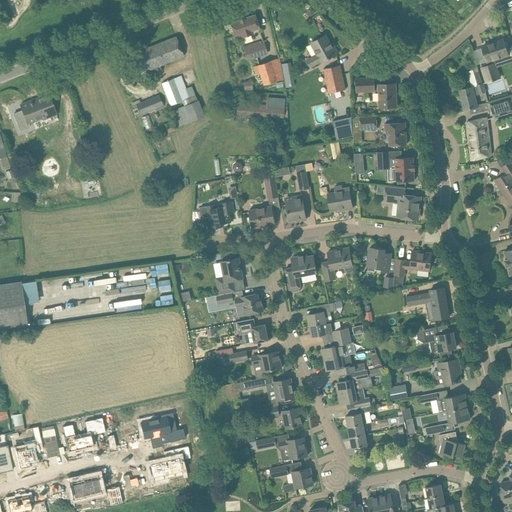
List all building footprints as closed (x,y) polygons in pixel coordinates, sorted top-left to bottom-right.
[(254,15),(230,23),(234,36),(240,34),(241,38),(252,35),(251,31),(259,28),(254,15)] [(307,60),(308,63),(310,67),(321,62),(321,63),(338,54),(334,46),(332,47),(326,35),(311,43),(317,55),(307,60)] [(159,66),(184,56),(176,36),(130,55),(138,74),(149,70),(151,74),(161,70),(159,66)] [(505,46),(503,40),(482,47),(487,62),(480,64),(486,83),(499,79),(496,68),(511,62),(511,49),(510,44),(505,46)] [(246,46),(250,59),(267,54),(263,41),(246,46)] [(459,51),(447,59),(450,63),(462,55),(459,51)] [(272,60),(257,65),(263,85),(278,81),(272,60)] [(486,93),(478,64),(472,66),(477,85),(477,86),(458,91),(463,111),(469,110),(470,114),(491,110),(489,102),(478,105),(476,96),(486,93)] [(324,69),(329,94),(345,90),(340,66),(324,69)] [(170,106),(176,103),(182,101),(184,106),(174,110),(180,126),(205,117),(191,86),(186,88),(181,76),(161,83),(170,106)] [(356,79),(357,89),(357,93),(379,92),(380,108),(397,107),(396,84),(374,85),(374,78),(356,79)] [(251,81),(243,82),(244,91),(253,90),(251,81)] [(49,94),(20,105),(27,124),(44,118),(43,115),(55,110),(49,94)] [(163,106),(159,95),(140,102),(139,100),(131,103),(133,109),(132,109),(134,115),(141,113),(142,115),(163,106)] [(511,112),(511,102),(510,97),(490,103),(493,118),(511,112)] [(236,115),(283,118),(284,99),(267,98),(267,105),(237,102),(236,115)] [(377,129),(376,117),(360,118),(361,130),(377,129)] [(466,123),(471,161),(490,156),(486,118),(466,123)] [(406,123),(396,123),(385,124),(385,131),(389,131),(390,146),(407,145),(406,123)] [(25,136),(19,139),(22,145),(28,143),(25,136)] [(389,152),(379,153),(377,153),(378,169),(390,168),(390,167),(396,166),(396,181),(414,180),(413,158),(395,159),(389,160),(389,152)] [(495,180),(501,190),(511,182),(511,157),(497,161),(505,174),(495,180)] [(296,166),(297,173),(300,190),(309,188),(305,164),(296,166)] [(289,167),(274,170),(275,177),(290,175),(289,167)] [(265,179),(269,199),(278,197),(275,177),(265,179)] [(511,182),(501,190),(511,206),(511,204),(511,182)] [(230,186),(231,198),(238,197),(237,185),(230,186)] [(328,194),(329,201),(331,211),(345,208),(345,210),(353,208),(349,188),(343,189),(342,185),(334,187),(334,193),(328,194)] [(377,194),(385,195),(385,201),(399,203),(397,217),(416,220),(418,206),(420,206),(420,197),(405,195),(405,188),(378,185),(377,194)] [(286,204),(287,211),(289,221),(297,219),(298,221),(302,220),(302,218),(306,218),(304,208),(303,200),(302,196),(293,197),(294,202),(286,204)] [(230,214),(235,213),(233,201),(220,204),(220,207),(215,208),(215,205),(207,206),(210,219),(210,220),(211,229),(219,228),(219,225),(231,223),(230,214)] [(249,211),(250,219),(252,228),(275,224),(273,214),(272,206),(249,211)] [(353,269),(352,265),(353,265),(349,248),(333,251),(334,253),(328,254),(330,262),(322,263),(323,273),(325,281),(336,279),(334,269),(344,267),(345,270),(348,274),(352,273),(353,269)] [(369,248),(368,258),(367,266),(382,267),(381,271),(389,272),(390,264),(391,254),(384,253),(384,250),(369,248)] [(395,275),(404,276),(405,269),(418,270),(419,268),(430,269),(432,253),(412,251),(411,262),(406,262),(406,260),(396,259),(395,275)] [(285,269),(289,290),(290,293),(301,291),(300,288),(301,287),(298,277),(317,273),(315,265),(313,255),(307,257),(307,255),(297,257),(297,258),(292,260),(293,267),(285,269)] [(224,276),(216,278),(217,283),(220,295),(232,292),(235,292),(233,281),(243,279),(239,258),(221,261),(223,271),(224,276)] [(384,276),(383,288),(393,289),(394,278),(384,276)] [(21,281),(0,284),(0,329),(28,325),(21,281)] [(119,288),(118,282),(97,284),(97,290),(119,288)] [(444,288),(434,289),(430,290),(431,293),(406,297),(408,306),(426,303),(429,321),(440,319),(449,317),(444,288)] [(220,295),(217,295),(218,304),(219,308),(225,307),(225,303),(234,301),(232,292),(220,295)] [(242,298),(235,299),(237,307),(239,316),(245,315),(254,313),(263,311),(262,302),(261,299),(259,299),(258,294),(248,296),(242,297),(242,298)] [(374,299),(376,313),(400,309),(398,296),(374,299)] [(138,301),(111,302),(112,313),(139,311),(138,301)] [(331,316),(330,312),(336,311),(334,303),(317,306),(318,313),(310,314),(308,317),(309,326),(326,323),(325,317),(331,316)] [(237,323),(233,323),(235,331),(241,330),(242,334),(244,334),(246,345),(271,340),(270,333),(267,334),(265,325),(256,327),(254,319),(237,322),(237,323)] [(330,329),(335,328),(334,321),(326,323),(309,326),(311,335),(314,337),(331,334),(331,333),(330,329)] [(428,329),(416,331),(418,340),(424,344),(429,343),(431,353),(446,350),(456,348),(453,332),(439,335),(437,327),(428,329)] [(207,329),(208,336),(215,335),(214,328),(207,329)] [(333,331),(334,339),(350,335),(349,328),(333,331)] [(356,353),(354,343),(352,343),(350,335),(334,339),(336,346),(324,348),(322,351),(324,360),(350,355),(349,354),(356,353)] [(232,348),(216,351),(217,356),(233,353),(232,348)] [(230,354),(231,362),(248,359),(247,351),(230,354)] [(278,352),(268,354),(260,355),(260,356),(252,357),(253,365),(261,363),(263,372),(282,368),(278,352)] [(383,366),(376,353),(371,354),(374,368),(383,366)] [(352,365),(350,355),(324,360),(326,369),(329,371),(339,369),(340,375),(350,373),(365,370),(364,363),(352,365)] [(432,371),(435,386),(444,384),(444,385),(461,381),(458,367),(460,367),(458,359),(437,363),(438,370),(432,371)] [(407,367),(415,365),(415,362),(402,365),(404,373),(408,372),(407,367)] [(362,389),(360,379),(369,377),(368,369),(365,370),(350,373),(351,379),(348,380),(338,382),(336,385),(338,394),(362,389)] [(261,379),(234,384),(239,393),(245,390),(263,386),(261,379)] [(294,397),(291,379),(274,382),(266,384),(270,402),(294,397)] [(408,398),(406,384),(389,387),(391,401),(408,398)] [(362,389),(338,394),(340,402),(343,404),(354,402),(355,408),(376,404),(375,398),(370,399),(370,397),(364,398),(362,389)] [(439,400),(437,392),(419,396),(421,403),(439,400)] [(438,407),(439,412),(468,407),(465,394),(444,398),(445,402),(441,403),(438,407)] [(279,415),(278,406),(244,413),(245,419),(264,415),(265,418),(279,415)] [(470,419),(468,407),(439,412),(440,415),(442,417),(448,415),(449,423),(470,419)] [(284,418),(277,419),(279,432),(287,430),(287,429),(292,428),(302,426),(300,414),(297,414),(296,408),(286,410),(283,411),(284,418)] [(0,411),(0,419),(9,417),(7,410),(0,411)] [(346,416),(348,427),(363,424),(371,422),(369,411),(361,413),(346,416)] [(14,414),(16,424),(24,423),(23,413),(14,414)] [(153,419),(139,422),(143,438),(157,434),(160,443),(184,437),(182,428),(170,431),(165,413),(152,416),(153,419)] [(72,424),(63,427),(67,443),(76,441),(78,449),(94,445),(93,437),(106,434),(102,417),(89,420),(85,421),(87,432),(75,434),(72,424)] [(414,418),(406,420),(407,427),(415,426),(414,418)] [(348,427),(350,438),(365,435),(363,424),(348,427)] [(445,432),(443,424),(422,428),(424,436),(430,434),(432,434),(445,432)] [(446,450),(445,455),(453,457),(454,455),(462,457),(465,445),(456,442),(456,439),(457,439),(456,432),(439,435),(441,446),(442,446),(441,449),(446,450)] [(365,435),(350,438),(352,448),(368,445),(365,435)] [(403,435),(396,437),(397,446),(405,444),(403,435)] [(276,445),(274,437),(250,442),(251,449),(258,448),(258,449),(276,445)] [(289,448),(289,449),(291,459),(308,456),(304,437),(287,441),(279,442),(281,449),(289,448)] [(17,461),(28,459),(27,456),(32,455),(30,446),(38,445),(37,441),(35,441),(34,438),(24,440),(24,444),(13,446),(14,452),(15,452),(17,461)] [(0,470),(5,470),(2,457),(10,456),(7,444),(0,445),(0,470)] [(166,463),(150,467),(154,482),(183,475),(179,460),(191,457),(188,445),(163,452),(166,463)] [(287,466),(270,469),(272,477),(288,474),(287,466)] [(310,468),(300,470),(292,472),(294,483),(283,485),(285,493),(296,490),(296,488),(313,485),(310,468)] [(126,475),(131,490),(141,488),(136,472),(126,475)] [(82,478),(70,481),(73,497),(101,491),(97,474),(82,477),(82,478)] [(511,475),(510,476),(511,480),(501,483),(503,493),(500,494),(502,502),(505,504),(511,502),(511,500),(511,475)] [(398,486),(400,495),(405,495),(407,494),(405,484),(398,486)] [(426,487),(428,498),(443,495),(441,484),(426,487)] [(118,486),(106,489),(110,505),(122,502),(118,486)] [(394,511),(391,494),(379,497),(382,511),(394,511)] [(15,499),(7,500),(9,511),(27,511),(32,511),(31,511),(46,511),(44,501),(30,504),(28,495),(21,497),(21,496),(15,498),(15,499)] [(430,509),(438,508),(438,507),(445,505),(443,495),(428,498),(430,509)] [(382,511),(379,497),(367,499),(369,511),(382,511)] [(363,511),(362,506),(356,507),(354,501),(339,505),(340,511),(363,511)]
